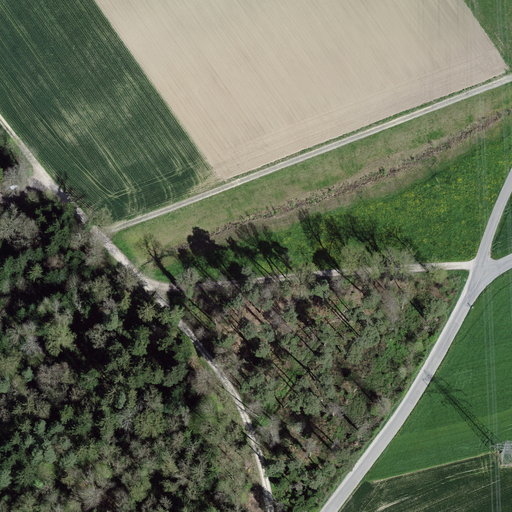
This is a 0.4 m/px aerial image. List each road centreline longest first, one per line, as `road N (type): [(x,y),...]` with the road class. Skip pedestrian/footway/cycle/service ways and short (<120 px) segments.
road 1 (track): [(511,77),(95,231)]
road 2 (track): [(481,264),(148,285)]
road 3 (tertiary): [(478,278),(428,374),(330,511)]
road 4 (track): [(270,511),(240,405),(148,285)]
road 5 (track): [(148,285),(49,182)]
